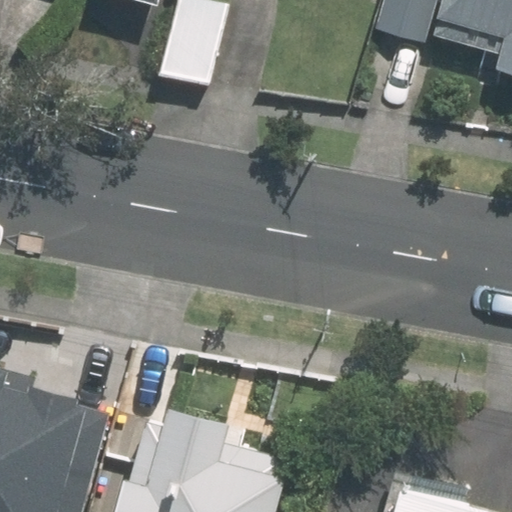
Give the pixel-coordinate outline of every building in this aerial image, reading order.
[(78,0),(141,20),(147,0),(78,0)] [(234,0),(176,0),(159,60),(213,76),(234,0)] [(511,0),(379,0),(370,34),(426,49),(430,36),(487,51),(479,81),(511,89),(511,0)] [(0,511),(85,511),(109,412),(36,395),(40,374),(0,365),(0,511)] [(281,511),(294,466),(288,464),(292,450),(233,433),(240,407),(180,390),(174,412),(157,407),(142,462),(137,460),(122,511),(281,511)] [(511,511),(511,493),(403,465),(390,511),(511,511)]
